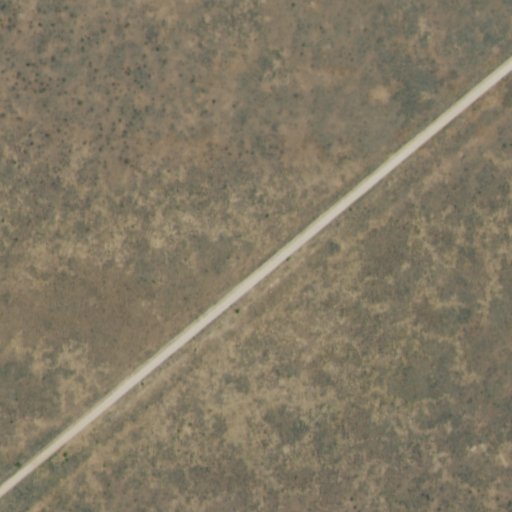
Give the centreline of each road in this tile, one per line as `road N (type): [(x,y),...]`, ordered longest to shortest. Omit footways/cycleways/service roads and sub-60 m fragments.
road 1 (residential): [(2,511),(415,166)]
road 2 (residential): [(511,84),(415,166),(331,511)]
